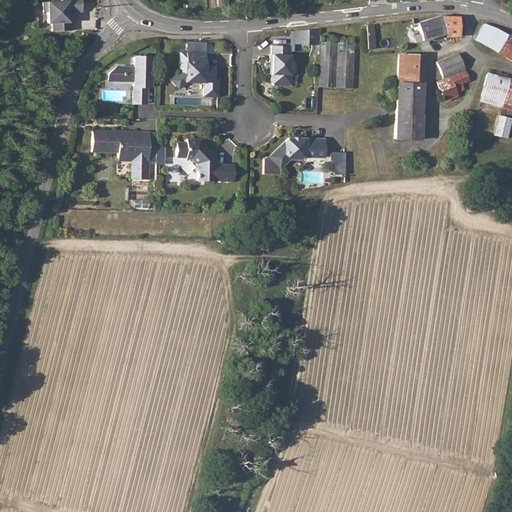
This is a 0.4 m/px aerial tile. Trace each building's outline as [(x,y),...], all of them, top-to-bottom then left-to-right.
[(80,0),(59,0),(42,3),(44,13),(48,12),(49,23),(53,22),(54,31),(74,28),(72,19),(70,20),(69,11),(82,9),(80,0)] [(441,16),(411,23),(409,24),(413,40),(445,32),(446,34),(459,35),(459,24),(457,24),(458,17),(450,17),(442,18),(441,16)] [(511,60),(511,35),(485,21),(475,40),(511,60)] [(368,49),(376,48),(375,24),(367,24),(368,49)] [(292,28),(291,43),(320,45),(320,30),(292,28)] [(385,28),(385,36),(394,36),(395,28),(385,28)] [(353,87),(355,42),(320,40),(318,86),(353,87)] [(288,85),(291,83),(291,74),(289,74),(290,46),(271,45),(270,54),(269,54),(269,67),(271,67),(270,82),(273,85),(288,85)] [(180,69),(170,78),(178,87),(186,79),(204,80),(203,94),(217,94),(218,77),(210,77),(210,73),(212,73),(214,71),(214,64),(205,64),(205,51),(180,51),(180,69)] [(435,62),(442,78),(462,70),(456,54),(435,62)] [(398,55),(394,140),(419,141),(423,56),(398,55)] [(131,103),(145,103),(146,73),(150,73),(150,57),(133,57),(133,67),(116,66),(108,73),(107,80),(132,81),(131,103)] [(478,102),(500,107),(507,79),(485,73),(478,102)] [(511,80),(507,79),(500,107),(511,110),(511,80)] [(495,135),(509,137),(511,117),(498,115),(495,135)] [(127,131),(91,130),(90,151),(117,152),(116,160),(133,161),(133,179),(146,179),(148,132),(132,131),(132,133),(129,133),(127,131)] [(321,157),(321,142),(302,141),(302,138),(294,138),(294,140),(290,140),(290,138),(286,138),(264,159),(264,175),(280,175),(280,168),(287,158),(296,159),(302,154),(304,157),(321,157)] [(184,142),(174,142),(174,157),(184,158),(184,159),(189,159),(194,164),(194,170),(196,170),(195,180),(231,182),(231,165),(214,164),(214,159),(212,159),(212,154),(198,139),(184,139),(184,142)] [(347,152),(331,152),(331,162),(336,162),(335,174),(346,174),(347,152)] [(511,184),(495,185),(495,204),(511,204),(511,184)]
